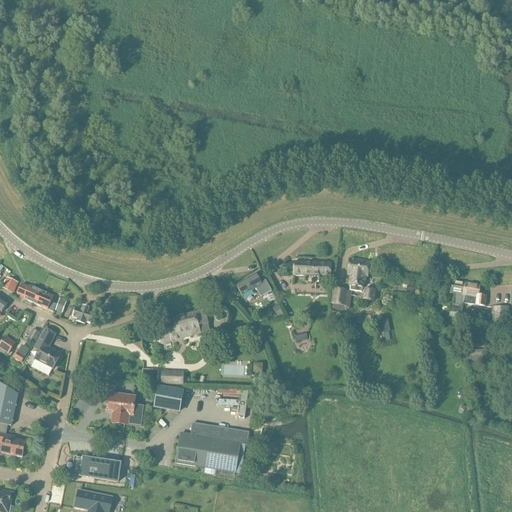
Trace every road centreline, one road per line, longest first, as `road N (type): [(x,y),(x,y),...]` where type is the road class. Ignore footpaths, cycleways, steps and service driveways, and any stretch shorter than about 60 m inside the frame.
road 1 (unclassified): [(149,287),(191,277),(274,230),(309,222),(511,256)]
road 2 (residential): [(46,483),(76,330),(0,293)]
road 3 (unclassified): [(149,287),(111,287),(59,271),(0,229)]
road 4 (unknown): [(55,441),(145,442),(213,411)]
